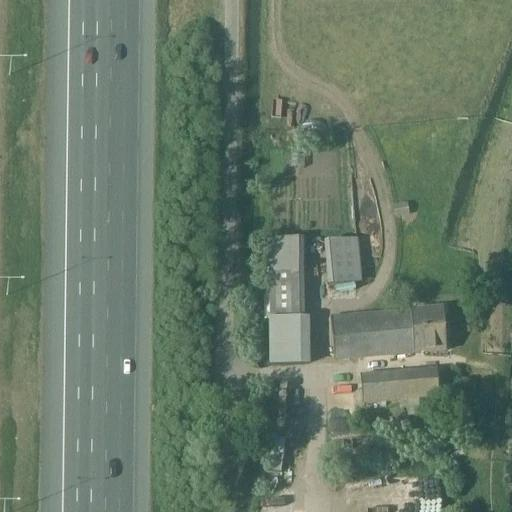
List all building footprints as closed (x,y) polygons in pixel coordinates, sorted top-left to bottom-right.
[(300,239),(261,240),(263,317),(302,316),(300,239)] [(359,239),(325,242),(329,286),(363,283),(359,239)] [(441,308),(329,318),(333,361),(445,352),(441,308)] [(302,316),(263,317),(263,362),(306,364),(306,316),(302,316)] [(436,370),(361,377),(364,405),(407,401),(409,419),(421,418),(419,400),(437,399),(438,398),(436,370)]
